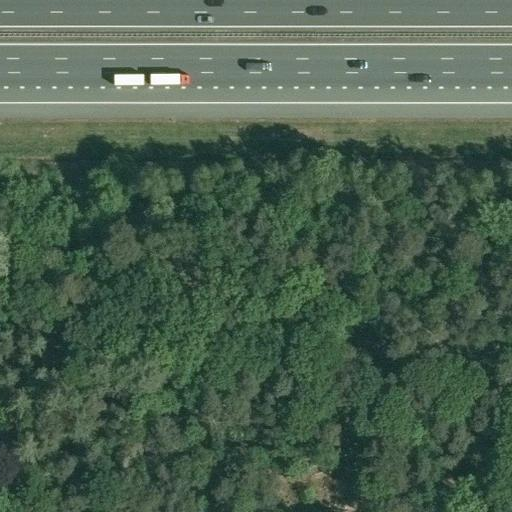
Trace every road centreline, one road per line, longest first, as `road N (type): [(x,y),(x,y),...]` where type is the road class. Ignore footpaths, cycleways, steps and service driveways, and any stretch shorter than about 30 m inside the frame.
road 1 (motorway): [(0,65),(511,66)]
road 2 (motorway): [(323,6),(0,6)]
road 3 (motorway): [(511,5),(323,6)]
